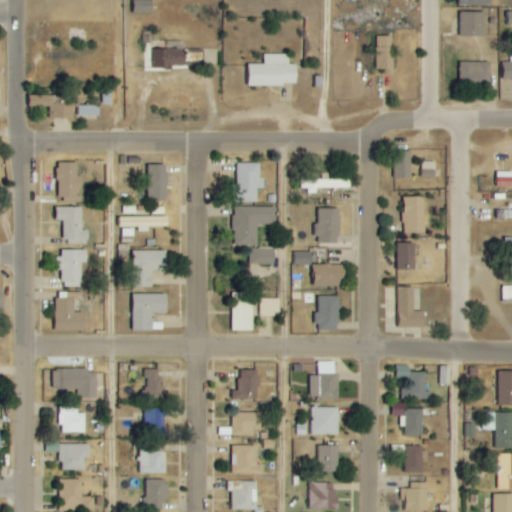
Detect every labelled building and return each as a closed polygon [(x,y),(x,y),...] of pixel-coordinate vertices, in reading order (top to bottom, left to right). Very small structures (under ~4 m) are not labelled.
[(153,14),(152,0),(140,0),(133,0),(133,14),(153,14)] [(484,12),(460,13),(461,37),(485,36),(484,12)] [(393,36),(376,36),(376,72),(393,71),(393,36)] [(154,49),(154,70),(171,70),(171,66),(185,66),(185,49),(154,49)] [(289,55),(264,54),(264,65),(249,64),(249,86),(297,86),(297,65),(289,65),(289,55)] [(511,56),(509,57),(509,63),(503,63),(503,78),(511,78),(511,56)] [(460,84),(490,85),(491,63),(461,62),(460,84)] [(50,118),(75,119),(75,102),(58,101),(58,96),(30,96),(30,107),(50,107),(50,118)] [(99,116),(100,107),(77,106),(77,115),(99,116)] [(394,153),(394,180),(411,179),(410,152),(394,153)] [(422,177),(435,178),(435,162),(423,162),(422,177)] [(78,163),(59,163),(60,203),(81,203),(81,177),(78,177),(78,163)] [(232,202),(257,203),(258,189),(265,189),(265,179),(260,179),(260,164),(237,164),(237,186),(233,186),(232,202)] [(166,165),(148,165),(149,207),(167,207),(166,165)] [(350,188),(350,180),(325,180),(300,180),(300,189),(307,189),(307,194),(317,194),(317,189),(350,188)] [(424,197),(402,198),(403,234),(425,233),(424,197)] [(276,207),(235,207),(234,245),(257,246),(257,226),(275,226),(276,207)] [(82,208),(56,208),(57,221),(63,221),(63,244),(89,244),(88,231),(83,231),(82,208)] [(340,209),(317,209),(317,244),(340,243),(340,209)] [(500,220),(511,219),(511,210),(500,211),(500,220)] [(169,217),(119,218),(119,228),(169,227),(169,217)] [(415,243),(397,243),(397,270),(415,270),(415,243)] [(250,266),(274,267),(275,249),(251,249),(250,266)] [(87,250),(61,251),(61,258),(55,258),(56,271),(62,271),(62,283),(81,283),(81,263),(87,263),(87,250)] [(152,287),(152,271),(168,270),(167,251),(133,252),(134,288),(152,287)] [(295,265),(312,265),(312,252),(294,253),(295,265)] [(342,286),(342,265),(314,265),(314,287),(342,286)] [(511,286),(501,287),(502,301),(511,300),(511,286)] [(413,288),(398,288),(398,328),(425,328),(425,313),(414,313),(413,288)] [(81,292),(56,293),(57,332),(85,331),(85,313),(75,314),(75,299),(81,299),(81,292)] [(133,331),(153,331),(152,314),(168,313),(168,294),(133,295),(133,331)] [(253,294),(232,294),(233,332),(253,331),(253,294)] [(317,331),(339,332),(340,297),(318,297),(317,331)] [(280,299),(259,299),(260,315),(280,315),(280,299)] [(335,362),(317,362),(317,376),(310,376),(310,399),(339,398),(338,373),(335,373),(335,362)] [(432,399),(431,391),(427,391),(426,372),(410,373),(410,365),(396,365),(397,379),(401,379),(402,400),(432,399)] [(449,384),(449,366),(440,366),(439,384),(449,384)] [(98,398),(97,369),(54,370),(54,390),(78,389),(78,398),(98,398)] [(159,369),(145,370),(146,395),(165,394),(165,382),(159,382),(159,369)] [(259,370),(240,370),(239,390),(233,390),(233,399),(258,400),(259,370)] [(499,406),(511,405),(511,370),(498,371),(499,406)] [(393,417),(405,417),(405,404),(393,404),(393,417)] [(338,435),(338,407),(311,408),(311,435),(338,435)] [(144,435),(165,435),(166,409),(145,408),(144,435)] [(424,436),(424,409),(406,409),(406,436),(424,436)] [(85,432),(84,411),(59,411),(60,433),(85,432)] [(261,430),(261,413),(233,412),(232,436),(254,437),(254,430),(261,430)] [(511,412),(483,412),(483,430),(496,430),(496,448),(511,448),(511,412)] [(62,470),(85,470),(85,458),(89,458),(90,445),(59,444),(59,461),(62,461),(62,470)] [(140,474),(167,473),(166,452),(152,452),(152,444),(139,444),(140,474)] [(264,473),(264,465),(257,465),(257,445),(231,446),(232,474),(264,473)] [(318,471),(338,471),(339,446),(319,445),(318,471)] [(403,447),(403,462),(405,462),(405,472),(422,473),(423,458),(428,458),(428,447),(403,447)] [(511,489),(511,453),(498,454),(499,489),(511,489)] [(168,480),(147,480),(146,504),(167,505),(168,480)] [(257,509),(257,481),(232,481),(231,510),(258,511),(258,509),(257,509)] [(427,482),(410,482),(410,488),(401,489),(402,500),(406,500),(406,511),(428,510),(427,482)] [(337,484),(311,483),(310,510),(336,510),(337,484)] [(511,511),(511,494),(494,494),(494,511),(511,511)]
